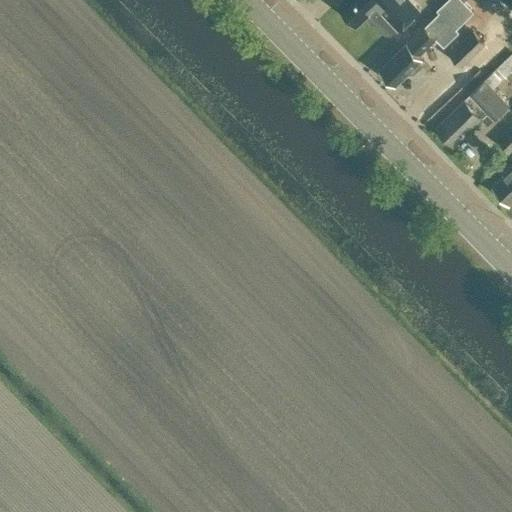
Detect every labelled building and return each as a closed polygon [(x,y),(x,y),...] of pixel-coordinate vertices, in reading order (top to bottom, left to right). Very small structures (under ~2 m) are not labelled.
[(399,27),(400,28),(421,7),(414,0),(342,0),(339,4),(358,23),(368,14),(386,33),(393,34),(399,27)] [(397,84),(410,71),(415,71),(426,60),(420,54),(436,38),(445,46),(459,31),(440,11),(425,25),(408,42),(381,68),(397,84)] [(463,65),(487,42),(474,29),(450,53),(463,65)] [(497,117),(511,103),(487,78),(438,125),(455,143),(482,116),(481,115),(488,108),(497,117)] [(511,149),(511,124),(497,139),(510,152),(511,149)] [(511,164),(504,172),(505,174),(493,185),(510,203),(511,200),(511,164)]
